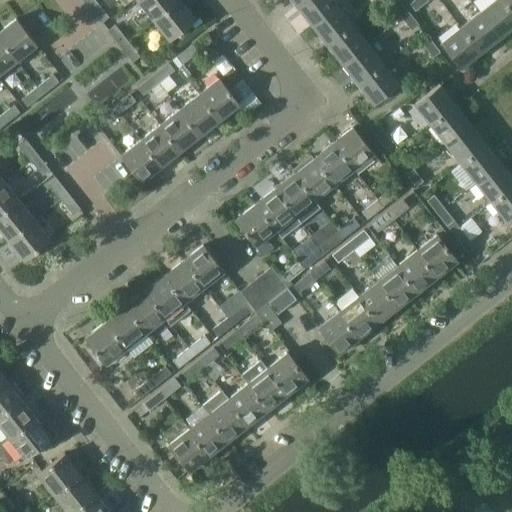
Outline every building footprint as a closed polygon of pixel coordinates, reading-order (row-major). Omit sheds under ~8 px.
[(178,0),(138,0),(137,1),(152,21),(178,0)] [(168,41),(196,20),(180,0),(178,0),(152,21),(168,41)] [(338,4),(334,0),(303,0),(296,7),(299,10),(300,10),(312,25),(338,4)] [(397,0),(391,5),(401,18),(409,12),(399,0),(397,0)] [(413,0),(409,3),(415,11),(429,0),(413,0)] [(492,0),(479,11),(500,37),(511,27),(511,12),(502,0),(492,0)] [(511,0),(502,0),(511,12),(511,0)] [(109,17),(97,2),(89,8),(102,23),(109,17)] [(354,24),(338,4),(312,25),(324,41),(323,42),(326,46),(354,24)] [(484,50),(500,37),(479,11),(459,26),(480,53),(481,53),(485,50),(484,50)] [(409,12),(401,18),(412,31),(419,25),(409,12)] [(38,46),(27,32),(17,18),(0,31),(0,38),(18,61),(38,46)] [(330,49),(342,64),(369,43),(354,24),(326,46),(329,49),(330,49)] [(120,46),(128,41),(115,25),(107,31),(120,46)] [(481,53),(480,53),(459,26),(439,42),(460,68),(476,56),(477,56),(481,53)] [(0,38),(0,74),(18,61),(0,38)] [(430,38),(422,44),(433,58),(440,52),(430,38)] [(140,56),(128,41),(120,46),(133,62),(140,56)] [(342,64),(355,80),(354,81),(357,85),(384,63),(369,43),(342,64)] [(192,44),(176,57),(182,65),(198,52),(192,44)] [(153,75),(159,83),(175,70),(169,63),(153,75)] [(374,104),(401,83),(384,63),(357,85),(360,88),(361,88),(374,104)] [(37,86),(43,94),(59,82),(53,74),(37,86)] [(143,95),(159,83),(153,75),(137,88),(143,95)] [(198,93),(220,120),(240,104),(218,77),(198,93)] [(429,125),(456,104),(457,103),(454,99),(453,100),(440,83),(413,104),(429,125)] [(28,106),(43,94),(37,86),(22,99),(28,106)] [(114,106),(120,114),(136,101),(130,93),(114,106)] [(179,108),(200,135),(220,120),(198,93),(179,108)] [(444,144),(471,123),(459,107),(460,107),(457,103),(456,104),(429,125),(444,144)] [(0,119),(4,125),(20,112),(15,105),(0,115),(0,119)] [(104,126),(120,114),(114,106),(98,119),(104,126)] [(159,124),(180,150),(200,135),(179,108),(159,124)] [(460,164),(486,143),(487,142),(484,138),(483,139),(471,123),(444,144),(460,164)] [(140,139),(161,166),(180,150),(159,124),(140,139)] [(353,127),(333,143),(354,170),(375,154),(353,127)] [(393,142),(382,129),(375,135),(386,148),(393,142)] [(18,144),(30,160),(37,154),(25,138),(18,144)] [(140,139),(119,155),(140,182),(161,166),(140,139)] [(475,183),(502,162),(489,147),(490,146),(487,142),(486,143),(460,164),(475,183)] [(333,143),(313,158),(335,185),(354,170),(333,143)] [(37,154),(30,160),(43,176),(50,170),(37,154)] [(315,201),(335,185),(313,158),(311,155),(298,165),(300,168),(294,173),(315,201)] [(396,162),(406,174),(413,168),(403,156),(396,162)] [(490,203),(511,185),(511,175),(502,162),(475,183),(490,203)] [(0,183),(5,180),(9,177),(1,167),(0,167),(0,183)] [(424,181),(413,168),(406,174),(416,187),(424,181)] [(294,173),(274,189),(295,216),(315,201),(294,173)] [(61,199),(68,193),(56,178),(48,183),(61,199)] [(5,180),(0,183),(0,215),(20,200),(5,180)] [(511,185),(490,203),(506,223),(511,218),(511,185)] [(383,207),(399,194),(393,187),(377,199),(383,207)] [(301,224),(295,216),(274,189),(254,204),(276,231),(282,239),(301,224)] [(81,209),(68,193),(61,199),(73,215),(81,209)] [(444,207),(435,195),(434,194),(427,200),(437,213),(444,207)] [(361,212),(367,219),(383,207),(377,199),(361,212)] [(409,207),(403,199),(387,212),(393,220),(409,207)] [(20,200),(0,215),(0,229),(8,240),(35,219),(20,200)] [(254,204),(234,220),(255,247),(262,256),(274,247),(267,238),(276,231),(254,204)] [(454,220),(444,207),(437,213),(447,226),(454,220)] [(387,212),(371,224),(377,232),(393,220),(387,212)] [(338,230),(344,237),(360,225),(354,217),(338,230)] [(24,261),(51,239),(35,219),(8,240),(24,261)] [(322,243),(328,250),(344,237),(338,230),(322,243)] [(348,242),(354,250),(370,238),(364,230),(348,242)] [(416,249),(437,276),(457,260),(436,233),(416,249)] [(475,247),(465,233),(457,239),(468,253),(475,247)] [(348,242),(332,255),(338,263),(354,250),(348,242)] [(225,272),(215,259),(203,244),(183,260),(204,287),(225,272)] [(299,261),(305,268),(321,256),(315,248),(299,261)] [(396,264),(417,291),(437,276),(416,249),(396,264)] [(183,260),(163,276),(185,303),(204,287),(183,260)] [(331,268),(325,260),(308,273),(314,281),(331,268)] [(305,268),(299,261),(283,273),(289,281),(305,268)] [(377,280),(398,307),(417,291),(396,264),(377,280)] [(287,287),(285,284),(271,267),(261,275),(277,295),(287,287)] [(308,273),(288,288),(297,299),(302,295),(300,292),(314,281),(308,273)] [(277,295),(261,275),(250,283),(266,303),(268,302),(277,295)] [(191,310),(185,303),(163,276),(144,291),(165,318),(171,326),(191,310)] [(357,295),(378,322),(398,307),(377,280),(357,295)] [(250,283),(239,291),(255,312),(266,303),(250,283)] [(277,295),(268,302),(277,314),(297,299),(288,288),(287,287),(277,295)] [(144,291),(124,307),(146,334),(165,318),(144,291)] [(337,310),(359,337),(378,322),(357,295),(337,310)] [(282,323),(266,303),(255,312),(257,313),(263,321),(271,331),(282,323)] [(233,324),(249,312),(243,305),(227,317),(233,324)] [(124,307),(105,322),(126,349),(146,334),(124,307)] [(317,326),(326,337),(339,353),(359,337),(337,310),(317,326)] [(239,328),(245,335),(263,321),(257,313),(239,328)] [(211,330),(218,337),(233,324),(227,317),(211,330)] [(105,322),(84,338),(106,365),(126,349),(105,322)] [(239,328),(221,342),(227,349),(245,335),(239,328)] [(194,355),(210,342),(204,335),(188,348),(194,355)] [(220,355),(214,347),(198,360),(204,367),(220,355)] [(172,360),(178,368),(194,355),(188,348),(172,360)] [(266,366),(287,393),(308,378),(286,351),(266,366)] [(268,409),(287,393),(266,366),(260,358),(240,374),(247,382),(268,409)] [(204,367),(198,360),(182,373),(188,380),(204,367)] [(155,386),(171,373),(165,366),(149,378),(155,386)] [(11,385),(5,378),(0,382),(0,414),(21,398),(24,396),(13,383),(11,385)] [(139,398),(155,386),(149,378),(133,391),(139,398)] [(181,386),(175,378),(159,390),(165,398),(181,386)] [(227,397),(248,424),(268,409),(247,382),(227,397)] [(207,412),(228,439),(248,424),(227,397),(221,389),(201,404),(207,412)] [(149,410),(165,398),(159,390),(143,403),(149,410)] [(36,417),(21,398),(0,414),(0,427),(9,439),(36,417)] [(188,428),(209,455),(228,439),(207,412),(188,428)] [(36,417),(9,439),(25,459),(52,438),(36,417)] [(188,428),(167,444),(189,471),(209,455),(188,428)] [(80,473),(64,453),(37,474),(53,495),(80,473)] [(71,511),(95,493),(80,473),(53,495),(66,511),(71,511)] [(110,511),(95,493),(71,511),(110,511)] [(13,511),(25,511),(15,499),(8,505),(13,511)]
